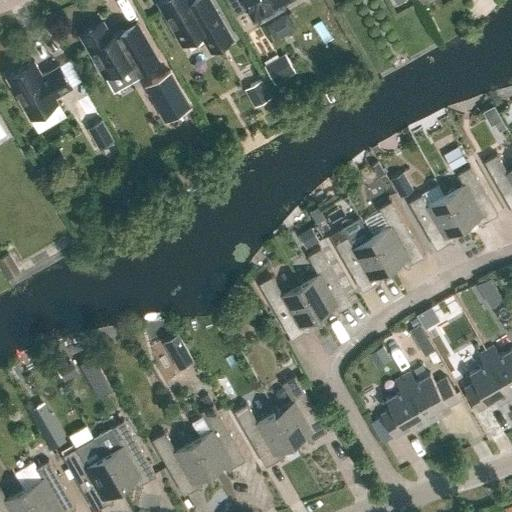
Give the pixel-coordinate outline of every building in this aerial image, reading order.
[(158,0),(183,43),(202,32),(212,49),(231,38),(208,0),(158,0)] [(243,0),(253,16),(255,15),(259,21),(285,7),(281,0),(243,0)] [(103,71),(105,75),(128,62),(134,73),(158,59),(138,24),(123,33),(120,29),(109,36),(101,21),(81,33),(96,59),(93,61),(100,73),(103,71)] [(285,53),(267,64),(276,80),(294,69),(285,53)] [(42,74),(34,60),(6,76),(30,117),(58,101),(54,96),(72,86),(59,64),(42,74)] [(161,95),(178,85),(170,71),(153,81),(161,95)] [(271,94),(262,79),(248,87),(256,102),(271,94)] [(99,114),(88,96),(73,105),(84,123),(99,114)] [(498,131),(506,126),(501,118),(493,123),(498,131)] [(451,168),(466,159),(458,146),(443,154),(451,168)] [(511,167),(507,171),(496,153),(483,160),(511,209),(511,167)] [(377,176),(384,172),(377,161),(371,164),(377,176)] [(463,183),(445,193),(463,224),(475,218),(478,224),(497,213),(470,165),(457,172),(463,183)] [(403,194),(417,186),(407,168),(393,176),(403,194)] [(463,224),(445,193),(427,203),(421,193),(408,200),(436,248),(455,237),(451,231),(463,224)] [(388,225),(371,235),(389,266),(400,260),(404,266),(423,255),(391,199),(378,206),(388,225)] [(389,266),(371,235),(353,245),(342,226),(329,234),(361,290),(380,279),(377,273),(389,266)] [(303,251),(317,243),(309,230),(295,238),(303,251)] [(317,272),(300,282),(318,314),(329,307),(333,313),(352,302),(320,247),(307,254),(317,272)] [(0,256),(0,268),(6,277),(13,273),(8,264),(15,260),(9,251),(0,256)] [(318,314),(300,282),(282,293),(271,274),(258,282),(290,337),(309,327),(306,321),(318,314)] [(477,282),(478,284),(490,305),(503,298),(491,277),(477,282)] [(249,322),(260,315),(253,303),(242,309),(249,322)] [(419,323),(409,329),(416,340),(426,334),(419,323)] [(178,368),(193,359),(178,333),(163,341),(178,368)] [(493,344),(486,349),(511,394),(511,346),(499,354),(493,344)] [(511,395),(511,394),(486,349),(478,353),(483,363),(469,371),(474,381),(464,387),(477,410),(495,399),(497,404),(511,395)] [(410,371),(402,375),(428,421),(444,413),(441,408),(459,398),(446,375),(435,381),(430,372),(415,380),(410,371)] [(292,399),(274,410),(293,441),(304,435),(308,440),(327,429),(295,374),(282,381),(292,399)] [(428,421),(402,375),(394,380),(400,389),(385,397),(391,407),(380,413),(393,436),(411,426),(413,430),(428,421)] [(31,408),(55,446),(70,437),(46,399),(31,408)] [(293,441),(274,410),(257,420),(246,402),(233,409),(265,465),(284,454),(281,448),(293,441)] [(210,428),(192,438),(211,470),(222,463),(226,469),(245,458),(213,403),(200,410),(210,428)] [(155,474),(123,418),(110,426),(93,436),(103,454),(121,486),(133,479),(136,485),(155,474)] [(211,470),(192,438),(175,449),(164,431),(151,438),(183,494),(202,483),(199,477),(211,470)] [(110,492),(121,486),(103,454),(93,436),(75,446),(62,454),(94,509),(113,498),(110,492)] [(23,487),(37,511),(52,511),(53,511),(65,511),(76,506),(48,459),(35,466),(33,461),(14,472),(23,487)] [(37,511),(23,487),(6,497),(0,487),(0,511),(37,511)]
